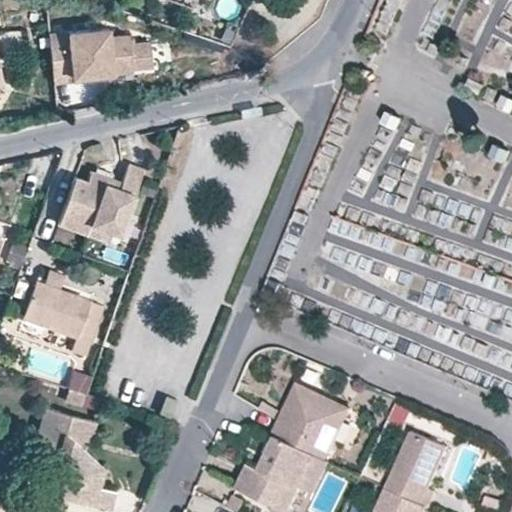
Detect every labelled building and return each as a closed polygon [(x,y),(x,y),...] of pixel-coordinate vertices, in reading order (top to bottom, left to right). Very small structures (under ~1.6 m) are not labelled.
[(47,31),(53,80),(74,77),(74,70),(111,66),(134,64),(134,61),(131,37),(130,30),(109,32),(108,24),(47,31)] [(153,34),(131,37),(134,61),(156,59),(153,34)] [(74,70),(74,77),(112,73),(111,66),(74,70)] [(128,161),(121,181),(120,186),(111,184),(113,178),(92,171),(88,181),(75,176),(59,222),(110,239),(113,227),(121,230),(143,166),(128,161)] [(120,186),(121,181),(113,178),(111,184),(120,186)] [(333,219),(329,230),(374,244),(373,247),(421,262),(425,248),(333,219)] [(50,266),(44,283),(60,289),(66,272),(50,266)] [(60,289),(44,283),(37,281),(26,314),(78,334),(72,348),(87,354),(103,304),(60,289)] [(75,369),(70,386),(86,391),(92,374),(75,369)] [(301,381),(275,432),(278,434),(317,453),(326,458),(349,411),(330,403),(332,397),(301,381)] [(86,391),(70,386),(66,398),(85,404),(89,392),(86,391)] [(176,395),(164,392),(159,410),(170,414),(176,395)] [(351,406),(332,397),(330,403),(349,411),(351,406)] [(89,438),(94,419),(47,405),(36,441),(59,447),(47,487),(110,505),(115,489),(98,483),(104,465),(80,441),(81,436),(89,438)] [(274,422),(258,414),(254,422),(270,430),(274,422)] [(409,428),(385,485),(427,505),(429,506),(437,488),(433,487),(443,466),(436,462),(445,444),(409,428)] [(317,453),(278,434),(261,469),(249,462),(240,484),(290,509),(302,485),(317,453)] [(451,446),(445,444),(436,462),(443,466),(451,446)] [(315,491),(330,459),(326,458),(317,453),(302,485),(315,491)] [(423,511),(427,505),(385,485),(372,511),(423,511)]
